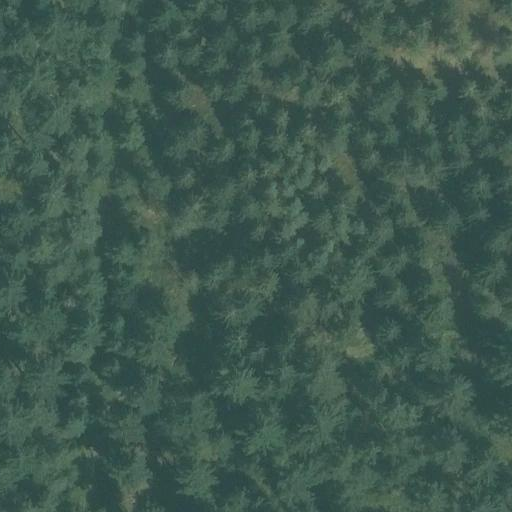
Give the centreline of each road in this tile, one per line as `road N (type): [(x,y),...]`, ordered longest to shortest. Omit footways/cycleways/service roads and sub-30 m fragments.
road 1 (track): [(145,0),(93,387),(85,511)]
road 2 (track): [(93,387),(511,318)]
